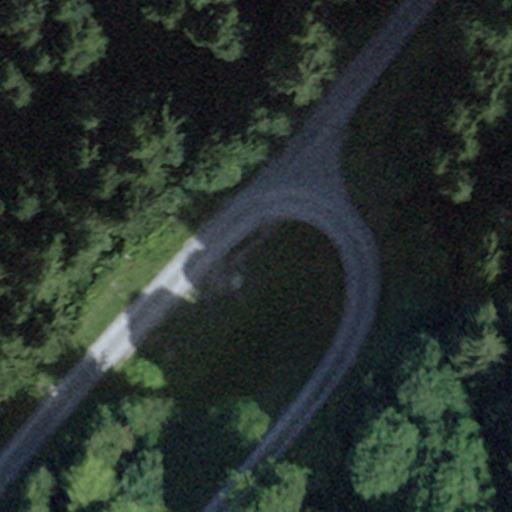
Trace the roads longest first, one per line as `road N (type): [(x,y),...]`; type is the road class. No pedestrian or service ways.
road 1 (track): [(0,481),(51,416),(289,166),(423,0)]
road 2 (track): [(227,511),(347,364),(366,322),(371,278),(358,245),(289,166)]
